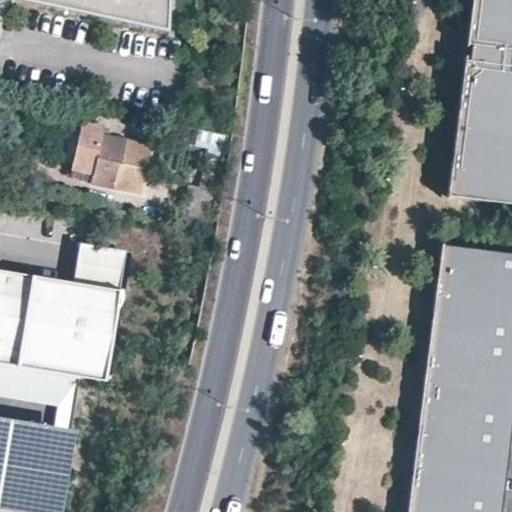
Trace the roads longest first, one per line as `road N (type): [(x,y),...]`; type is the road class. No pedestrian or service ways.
road 1 (primary): [(221,511),(266,351),(313,90),(321,0)]
road 2 (primary): [(277,0),(247,224),(182,511)]
